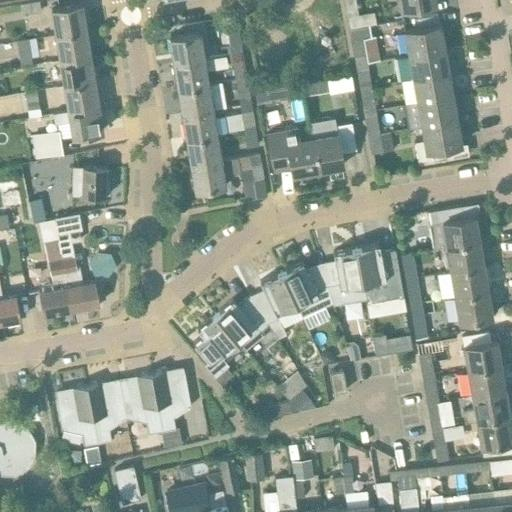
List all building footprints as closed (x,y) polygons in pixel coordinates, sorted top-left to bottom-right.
[(370,26),(365,0),(343,0),(349,29),(370,26)] [(436,0),(398,0),(400,9),(437,3),(436,0)] [(51,8),(55,34),(86,29),(82,3),(51,8)] [(408,55),(445,49),(440,24),(404,31),(408,55)] [(231,54),(243,52),(238,26),(226,28),(231,54)] [(363,39),(372,37),(370,26),(349,29),(355,65),(367,63),(363,39)] [(59,59),(90,54),(86,29),(55,34),(59,59)] [(173,63),(204,58),(200,32),(169,38),(173,63)] [(20,66),(32,64),(28,39),(16,40),(20,66)] [(445,49),(408,55),(412,79),(449,72),(445,49)] [(243,52),(231,54),(235,79),(247,77),(243,52)] [(63,85),(94,80),(90,54),(59,59),(63,85)] [(173,63),(177,89),(208,84),(206,69),(227,66),(226,55),(204,58),(173,63)] [(359,88),(371,86),(368,67),(356,70),(359,88)] [(449,72),(412,79),(417,102),(453,96),(449,72)] [(247,77),(235,79),(239,104),(251,103),(247,77)] [(302,83),(304,95),(329,91),(327,79),(302,83)] [(68,110),(98,104),(94,80),(63,85),(68,110)] [(304,95),(302,83),(277,88),(279,99),(304,95)] [(208,84),(177,89),(182,114),(212,109),(208,84)] [(371,86),(359,88),(362,106),(375,104),(371,86)] [(36,89),(25,91),(29,117),(41,114),(36,89)] [(421,126),(457,119),(453,96),(417,102),(405,104),(410,128),(421,126)] [(251,103),(239,104),(244,130),(255,128),(251,103)] [(103,131),(98,104),(68,110),(52,113),(54,123),(69,121),(72,136),(103,131)] [(212,109),(182,114),(186,139),(217,134),(212,109)] [(367,136),(379,133),(376,115),(364,117),(367,136)] [(414,141),(418,164),(452,158),(450,146),(462,144),(457,119),(421,126),(423,140),(414,141)] [(30,124),(36,158),(62,153),(59,137),(45,140),(42,122),(30,124)] [(311,137),(317,170),(343,165),(341,152),(356,149),(351,122),(335,125),(336,132),(311,137)] [(290,168),(291,174),(317,170),(311,137),(299,139),(297,125),(266,131),(272,171),(290,168)] [(255,128),(244,130),(247,147),(258,146),(255,128)] [(367,136),(371,154),(383,151),(393,150),(390,132),(379,133),(367,136)] [(186,139),(190,165),(221,159),(217,134),(186,139)] [(241,180),(244,200),(267,196),(259,152),(221,159),(190,165),(194,190),(225,185),(223,174),(239,171),(239,170),(250,168),(251,178),(241,180)] [(105,167),(83,166),(51,165),(51,179),(71,180),(71,194),(111,195),(111,182),(105,182),(105,167)] [(34,219),(45,217),(41,196),(31,198),(34,219)] [(428,223),(433,248),(445,247),(445,246),(479,240),(475,215),(463,217),(461,205),(429,211),(431,222),(428,223)] [(54,220),(56,233),(81,229),(78,215),(54,220)] [(67,285),(71,309),(99,304),(94,280),(82,282),(79,263),(75,264),(71,237),(57,240),(67,285)] [(39,290),(43,314),(71,309),(67,285),(57,240),(44,242),(52,288),(39,290)] [(445,246),(445,247),(450,271),(483,265),(479,240),(445,246)] [(365,296),(366,302),(401,295),(398,282),(392,249),(380,251),(379,243),(356,247),(365,296)] [(319,262),(332,301),(365,296),(356,247),(333,251),(334,260),(319,262)] [(0,322),(20,318),(16,294),(1,297),(0,290),(0,263),(2,264),(0,251),(0,322)] [(404,279),(417,277),(413,251),(400,253),(404,279)] [(296,303),(301,315),(331,301),(332,301),(319,262),(306,269),(302,261),(281,271),(296,303)] [(454,296),(488,290),(483,265),(450,271),(454,296)] [(267,323),(277,338),(285,334),(276,313),(296,303),(281,271),(260,281),(263,288),(250,295),(267,323)] [(417,277),(404,279),(409,304),(421,302),(417,277)] [(488,290),(454,296),(458,322),(492,316),(488,290)] [(267,323),(250,295),(238,304),(233,298),(215,313),(238,340),(244,348),(261,333),(258,330),(267,323)] [(409,304),(415,339),(427,337),(421,302),(409,304)] [(203,364),(213,377),(228,365),(220,355),(238,340),(215,313),(197,328),(202,334),(193,342),(208,360),(203,364)] [(375,355),(388,353),(388,352),(386,337),(385,333),(372,336),(375,355)] [(467,371),(501,365),(496,339),(463,345),(467,371)] [(422,379),(434,376),(428,342),(416,344),(422,379)] [(501,365),(467,371),(471,396),(505,390),(501,365)] [(150,372),(161,430),(175,428),(172,409),(190,406),(184,370),(176,371),(176,367),(150,372)] [(346,390),(342,369),(329,371),(333,392),(346,390)] [(311,400),(301,388),(306,384),(297,370),(277,386),(288,398),(287,399),(298,411),(316,407),(311,400)] [(144,414),(147,433),(161,430),(150,372),(125,376),(126,380),(119,382),(126,418),(144,414)] [(434,376),(422,379),(426,403),(438,401),(434,376)] [(87,384),(97,442),(111,439),(107,421),(126,418),(119,382),(113,383),(111,379),(87,384)] [(80,426),(83,445),(97,442),(87,384),(61,388),(62,392),(54,394),(61,430),(80,426)] [(462,410),(464,422),(476,420),(509,415),(505,390),(471,396),(474,409),(462,410)] [(438,401),(426,403),(430,428),(442,426),(438,401)] [(511,431),(509,415),(476,420),(480,446),(511,440),(511,431)] [(0,511),(0,474),(13,475),(26,468),(34,455),(35,440),(28,427),(15,419),(0,418),(0,511)] [(442,426),(430,428),(436,461),(448,459),(442,426)] [(332,435),(314,436),(315,451),(333,449),(332,435)] [(263,478),(261,452),(244,453),(246,480),(263,478)] [(511,456),(488,459),(490,469),(511,466),(511,456)] [(240,490),(233,457),(218,460),(225,493),(240,490)] [(463,462),(464,472),(490,469),(488,459),(463,462)] [(343,476),(344,492),(353,491),(351,462),(339,462),(339,468),(340,468),(340,471),(342,471),(342,476),(343,476)] [(438,465),(439,475),(464,472),(463,462),(438,465)] [(114,470),(122,503),(141,499),(133,465),(114,470)] [(413,468),(414,477),(439,475),(438,465),(413,468)] [(414,477),(413,468),(389,470),(390,480),(414,477)] [(206,476),(208,482),(213,485),(219,484),(217,473),(206,476)] [(295,511),(294,496),(293,481),(292,481),(292,474),(274,476),(278,511),(295,511)] [(333,477),(334,492),(344,492),(343,476),(342,476),(333,477)] [(293,481),(294,496),(303,496),(302,480),(293,481)] [(210,508),(208,508),(203,482),(168,490),(172,511),(189,511),(199,510),(199,511),(226,511),(222,490),(207,493),(210,508)] [(418,511),(418,510),(415,486),(398,488),(400,511),(418,511)] [(443,508),(443,511),(468,511),(468,505),(467,505),(466,493),(456,494),(458,506),(443,508)] [(511,511),(511,500),(493,502),(494,511),(511,511)] [(468,505),(468,511),(494,511),(493,502),(468,505)]
